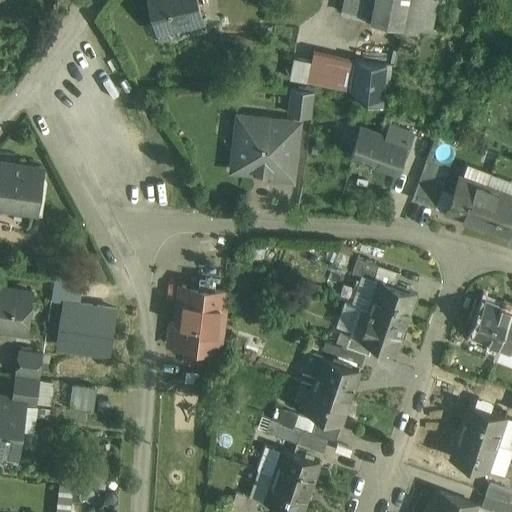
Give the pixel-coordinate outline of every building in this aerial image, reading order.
[(149,0),(156,26),(174,22),(175,26),(203,19),(197,0),(149,0)] [(407,0),(344,0),(342,12),(402,24),(407,0)] [(329,54),(314,51),(316,44),(315,44),(311,60),(308,80),(324,84),(329,54)] [(356,58),(329,54),(324,84),(353,90),(356,58)] [(311,60),(293,57),(290,77),(308,80),(311,60)] [(386,63),(357,60),(357,58),(356,58),(353,90),(352,93),(382,105),(386,63)] [(315,90),(291,87),(288,111),(312,114),(315,90)] [(299,121),(239,114),(233,168),(263,171),(263,165),(273,167),(272,179),(292,181),(299,121)] [(413,133),(391,124),(386,136),(406,143),(406,144),(409,145),(413,133)] [(386,136),(361,127),(351,155),(396,171),(406,144),(406,143),(386,136)] [(38,167),(14,164),(14,160),(4,159),(4,162),(2,162),(0,177),(0,207),(36,213),(42,173),(38,167)] [(439,164),(427,159),(421,174),(434,179),(439,164)] [(434,179),(421,174),(412,198),(424,203),(433,180),(434,179)] [(488,187),(461,176),(454,193),(444,189),(437,207),(474,221),(488,187)] [(445,185),(433,180),(424,203),(437,207),(444,189),(445,185)] [(511,222),(511,195),(488,187),(474,221),(508,234),(511,222)] [(378,266),(358,258),(353,272),(374,279),(378,266)] [(413,291),(377,279),(367,306),(404,319),(413,291)] [(32,292),(0,287),(0,327),(27,332),(32,292)] [(226,292),(182,288),(178,325),(172,324),(169,345),(219,350),(226,292)] [(511,313),(511,309),(487,300),(473,335),(500,346),(511,313)] [(61,304),(61,348),(113,349),(114,305),(61,304)] [(404,319),(367,306),(367,307),(361,304),(350,334),(374,342),(393,349),(399,332),(400,331),(401,330),(404,322),(404,320),(403,319),(404,319)] [(511,313),(500,346),(504,347),(499,359),(511,363),(511,313)] [(374,342),(350,334),(346,345),(366,352),(370,353),(374,342)] [(346,345),(343,344),(339,357),(361,365),(366,352),(346,345)] [(43,353),(19,349),(16,373),(40,376),(43,353)] [(360,370),(324,358),(315,384),(351,396),(360,370)] [(96,386),(74,383),(71,402),(93,405),(96,386)] [(351,396),(315,384),(306,411),(341,423),(351,396)] [(25,400),(0,396),(0,453),(17,456),(25,400)] [(506,416),(471,403),(461,430),(497,442),(506,416)] [(339,428),(317,420),(313,431),(336,439),(339,428)] [(497,442),(461,430),(452,456),(488,469),(497,442)] [(321,459),(285,446),(275,474),(311,486),(321,459)] [(301,511),(311,486),(275,474),(266,499),(300,511),(301,511)] [(511,489),(511,488),(489,481),(486,493),(508,501),(511,489)] [(58,511),(74,511),(75,483),(60,483),(58,511)] [(260,498),(237,490),(233,502),(256,509),(260,498)] [(472,511),(476,503),(440,490),(432,511),(472,511)] [(508,501),(486,493),(482,504),(504,511),(508,501)]
